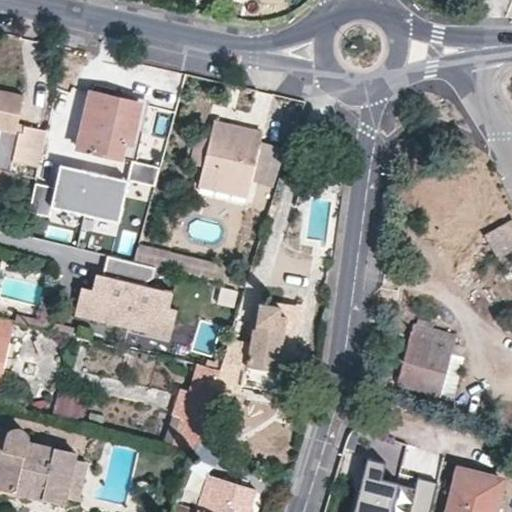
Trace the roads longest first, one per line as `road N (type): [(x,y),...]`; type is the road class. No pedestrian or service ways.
road 1 (residential): [(299,511),(340,384),(373,85)]
road 2 (residential): [(15,0),(232,49),(317,53)]
road 3 (residential): [(511,156),(462,47)]
